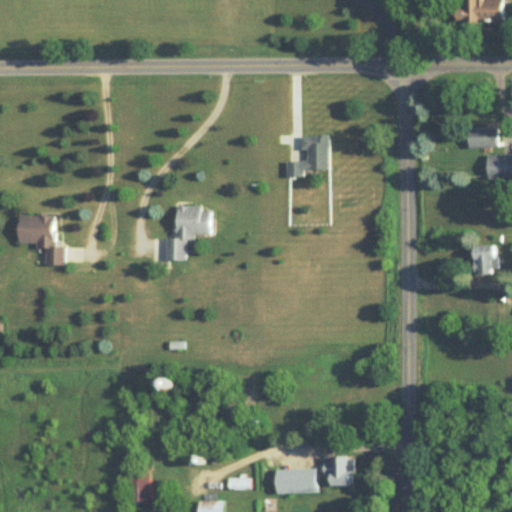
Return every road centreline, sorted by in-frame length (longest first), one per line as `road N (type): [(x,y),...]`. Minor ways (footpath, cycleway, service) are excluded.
road 1 (residential): [(0,71),(511,65)]
road 2 (residential): [(411,511),(408,67)]
